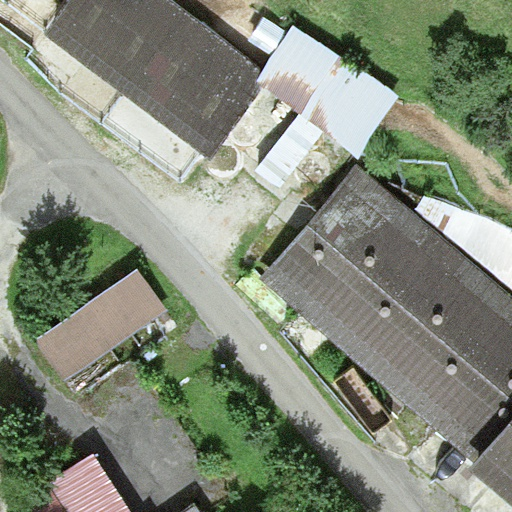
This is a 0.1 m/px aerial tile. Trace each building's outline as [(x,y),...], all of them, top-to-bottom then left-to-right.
[(154,0),(43,0),(36,8),(183,129),(235,66),(154,0)] [(248,72),(343,139),(377,91),(283,24),(248,72)] [(349,166),(256,273),(451,442),(511,372),(511,307),(504,300),(349,166)] [(123,270),(31,337),(72,392),(148,337),(137,322),(152,310),(123,270)] [(511,372),(451,442),(511,495),(511,372)] [(116,511),(78,455),(5,504),(10,511),(116,511)]
